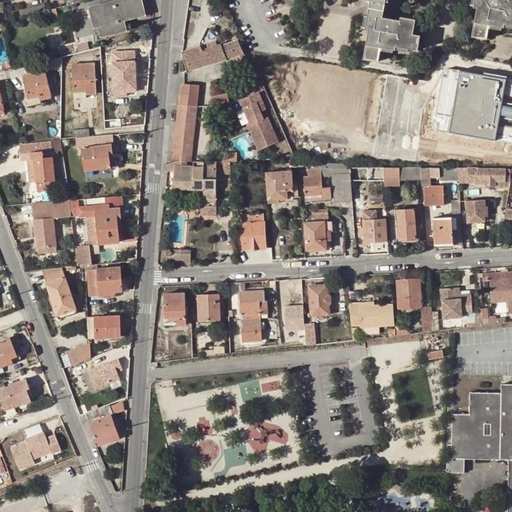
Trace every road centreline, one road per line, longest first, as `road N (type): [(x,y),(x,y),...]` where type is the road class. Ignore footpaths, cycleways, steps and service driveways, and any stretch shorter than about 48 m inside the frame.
road 1 (unclassified): [(146,277),(511,256)]
road 2 (unclassified): [(0,236),(107,511)]
road 3 (unclassified): [(146,277),(167,0)]
road 4 (residential): [(365,350),(139,374)]
road 5 (unclassified): [(126,511),(139,374)]
